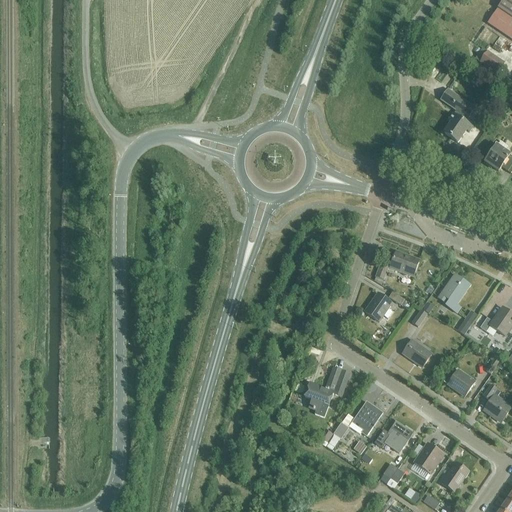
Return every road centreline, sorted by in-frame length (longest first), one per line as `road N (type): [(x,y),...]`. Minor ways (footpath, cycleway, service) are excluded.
road 1 (unclassified): [(83,511),(106,498),(120,463),(120,176),(128,149)]
road 2 (residential): [(507,467),(337,345),(382,197)]
road 3 (primary): [(178,511),(237,286)]
road 4 (unclassified): [(128,149),(90,102),(84,0)]
road 5 (residential): [(399,149),(406,48),(432,0)]
road 6 (residential): [(511,247),(382,197)]
road 7 (residential): [(511,205),(457,171),(399,149)]
